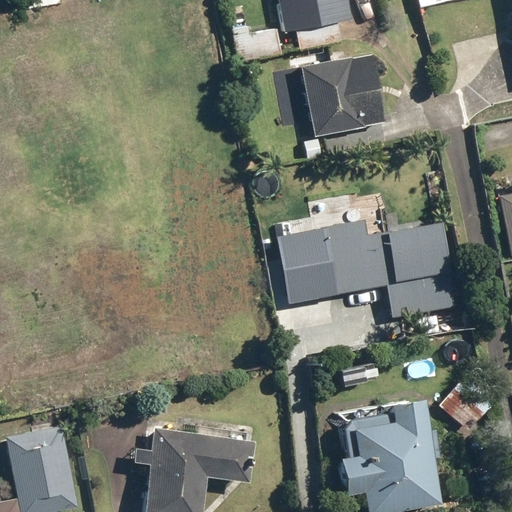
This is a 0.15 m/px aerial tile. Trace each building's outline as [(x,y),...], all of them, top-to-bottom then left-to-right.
[(272,0),(279,35),(291,33),(294,52),(336,45),(333,25),(346,23),(342,0),(272,0)] [(438,0),(413,0),(416,11),(440,5),(438,0)] [(203,66),(274,55),(270,28),(246,32),(245,25),(198,33),(203,66)] [(367,54),(297,66),(309,138),(379,126),(367,54)] [(506,192),(493,195),(503,256),(511,254),(511,179),(504,181),(506,192)] [(357,223),(276,235),(284,295),(319,290),(319,294),(379,285),(384,317),(399,315),(402,337),(436,332),(432,308),(442,307),(431,225),(359,235),(357,223)] [(191,358),(185,321),(159,325),(160,322),(133,311),(139,296),(157,304),(175,263),(143,249),(132,276),(96,262),(74,305),(0,326),(0,386),(22,380),(26,391),(60,381),(57,373),(73,368),(78,384),(116,372),(111,355),(121,345),(124,368),(191,358)] [(251,306),(220,313),(231,367),(263,360),(251,306)] [(222,348),(193,352),(196,375),(225,372),(222,348)] [(456,378),(432,400),(463,434),(487,411),(456,378)] [(389,511),(428,503),(419,460),(428,458),(422,429),(413,431),(407,400),(319,418),(335,497),(351,494),(354,511),(389,511)] [(58,418),(0,427),(0,436),(10,497),(0,498),(0,511),(53,511),(72,509),(58,418)] [(191,511),(197,477),(235,483),(242,439),(147,424),(132,511),(191,511)]
